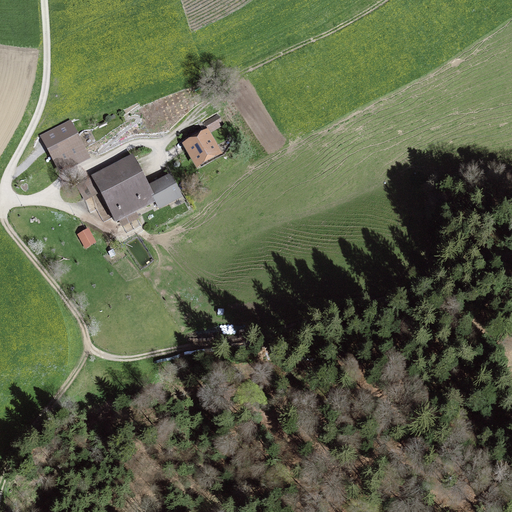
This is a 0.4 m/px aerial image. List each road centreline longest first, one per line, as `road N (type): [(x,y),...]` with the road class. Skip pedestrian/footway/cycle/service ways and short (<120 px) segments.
road 1 (track): [(1,202),(44,92),(41,0)]
road 2 (track): [(155,146),(112,154),(40,201),(1,202)]
